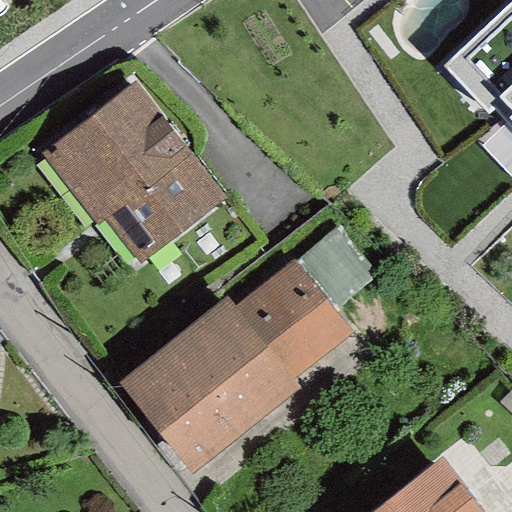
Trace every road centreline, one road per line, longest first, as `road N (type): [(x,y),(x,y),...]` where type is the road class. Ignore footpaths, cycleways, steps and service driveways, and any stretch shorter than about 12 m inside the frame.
road 1 (residential): [(166,511),(0,289)]
road 2 (residential): [(159,0),(0,91)]
